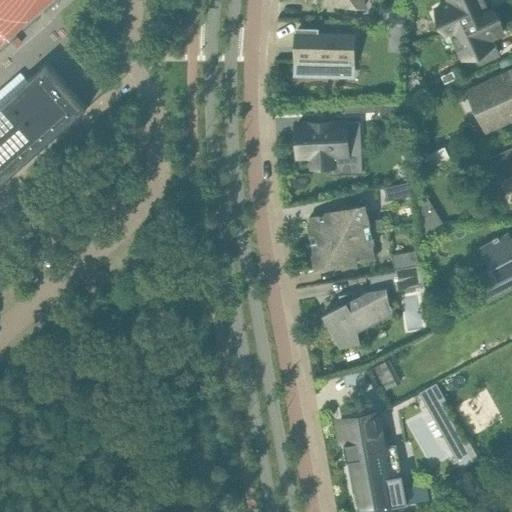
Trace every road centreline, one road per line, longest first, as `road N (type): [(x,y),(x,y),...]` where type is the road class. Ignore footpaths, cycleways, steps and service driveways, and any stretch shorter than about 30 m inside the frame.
road 1 (tertiary): [(213,0),(208,70),(221,249),(270,511)]
road 2 (tertiary): [(291,511),(231,159),(233,0)]
road 3 (residential): [(313,511),(254,158),(254,0)]
road 4 (unclassified): [(133,0),(131,41),(159,170),(141,208)]
